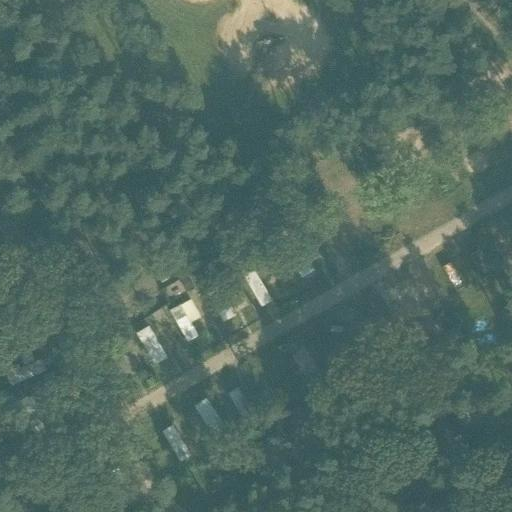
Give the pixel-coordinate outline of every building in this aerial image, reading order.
[(435,189),(455,179),(440,145),(419,154),(435,189)] [(280,207),(273,215),(282,224),(289,216),(280,207)] [(276,283),(301,273),(289,245),(265,255),(276,283)] [(224,265),(215,269),(219,278),(229,274),(224,265)] [(190,281),(178,287),(182,295),(194,290),(190,281)] [(78,311),(67,318),(72,328),(84,322),(78,311)] [(162,312),(148,320),(154,332),(168,324),(162,312)] [(511,315),(493,325),(506,349),(511,345),(511,315)] [(436,325),(424,332),(430,343),(443,336),(436,325)] [(130,338),(120,337),(118,351),(127,352),(130,338)] [(30,389),(22,392),(24,397),(32,395),(30,389)] [(192,415),(174,417),(178,455),(196,453),(192,415)] [(150,432),(163,461),(175,455),(161,426),(150,432)] [(348,441),(320,458),(339,489),(367,472),(348,441)]
